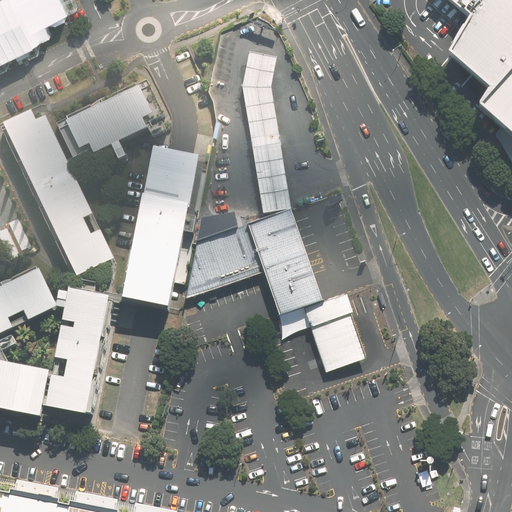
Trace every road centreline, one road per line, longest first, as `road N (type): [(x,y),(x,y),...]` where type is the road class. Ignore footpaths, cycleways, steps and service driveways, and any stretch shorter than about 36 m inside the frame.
road 1 (primary): [(488,484),(453,441),(419,365),(358,188),(331,67)]
road 2 (primary): [(504,364),(452,305),(331,67)]
road 3 (primary): [(346,0),(511,266)]
road 4 (unclassified): [(488,484),(485,417),(504,364)]
